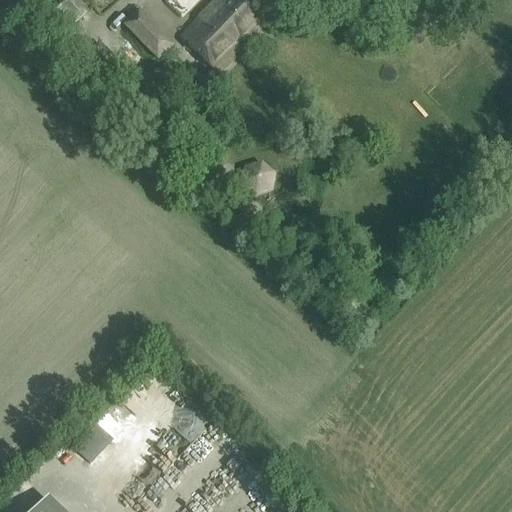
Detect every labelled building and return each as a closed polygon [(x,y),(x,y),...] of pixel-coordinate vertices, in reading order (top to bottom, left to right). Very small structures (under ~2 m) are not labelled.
[(249,42),(245,38),(264,19),(244,0),(219,0),(181,40),(218,75),(249,42)] [(123,22),(157,57),(172,44),(137,9),(123,22)] [(96,47),(82,60),(110,89),(123,76),(96,47)] [(276,177),(262,165),(243,171),(240,189),(254,202),(272,195),(276,177)] [(122,400),(109,410),(125,429),(138,419),(122,400)] [(185,448),(161,471),(173,484),(198,462),(185,448)] [(188,495),(204,510),(217,497),(201,481),(188,495)] [(142,509),(153,497),(145,490),(134,502),(142,509)] [(62,511),(48,498),(34,511),(62,511)]
